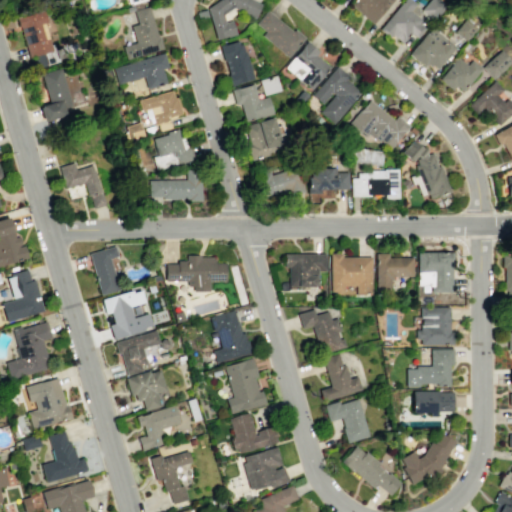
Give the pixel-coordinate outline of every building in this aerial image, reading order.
[(235,35),(231,20),(224,22),(221,12),(235,9),(255,18),(261,4),(252,0),(220,0),(220,1),(206,4),(214,39),(235,35)] [(353,0),(349,5),(372,24),(391,0),(353,0)] [(426,27),(414,16),(420,9),(410,0),(403,0),(379,27),(398,44),(409,33),(415,38),(426,27)] [(445,4),(438,0),(427,0),(420,11),(433,20),(445,4)] [(129,26),(134,42),(121,46),(125,59),(160,49),(149,6),(132,10),(136,24),(129,26)] [(287,57),(302,39),(266,9),(254,23),(264,31),(260,35),(287,57)] [(54,63),(46,24),(43,11),(17,17),(26,59),(32,57),(34,67),(54,63)] [(454,31),(465,40),(475,28),(464,19),(454,31)] [(454,47),(431,27),(409,52),(432,72),(454,47)] [(230,85),(252,79),(241,39),(219,46),(230,85)] [(311,89),(329,67),(314,54),(317,50),(305,41),(284,67),(311,89)] [(481,65),(500,48),(511,60),(492,77),(481,65)] [(116,84),(143,77),(146,88),(165,83),(162,69),(167,67),(163,53),(112,67),(116,84)] [(461,90),(455,84),(452,88),(439,77),(457,56),(466,64),(471,58),(481,66),(461,90)] [(333,124),(359,92),(345,81),(349,77),(335,66),(311,95),(323,105),(318,111),(333,124)] [(47,103),(39,105),(42,121),(72,114),(61,68),(40,73),(47,103)] [(467,104),(494,79),(502,88),(496,94),(503,101),(507,97),(511,102),(511,110),(497,124),(482,107),(476,113),(467,104)] [(234,105),(239,104),(244,121),(273,114),(268,96),(257,99),(253,83),(230,90),(234,105)] [(137,99),(140,111),(147,109),(151,123),(180,115),(173,90),(137,99)] [(392,120),(368,99),(350,121),(386,152),(408,126),(396,115),(392,120)] [(243,125),(250,159),(284,151),(277,117),(243,125)] [(511,158),(511,159),(501,142),(499,144),(493,133),(511,122),(511,158)] [(152,136),(156,155),(173,152),(175,164),(191,161),(186,137),(179,139),(178,131),(152,136)] [(417,153),(410,160),(401,152),(411,140),(420,148),(422,146),(426,149),(420,156),(417,153)] [(351,159),(353,146),(384,151),(382,164),(351,159)] [(415,164),(425,194),(428,193),(430,197),(450,191),(441,165),(438,166),(433,152),(417,158),(418,163),(415,164)] [(57,166),(63,188),(83,183),(90,208),(103,205),(92,164),(74,169),(73,162),(57,166)] [(307,174),(307,185),(312,185),(312,187),(328,186),(328,188),(348,188),(348,171),(333,171),(333,165),(311,165),(311,174),(307,174)] [(302,190),(297,167),(259,175),(264,198),(302,190)] [(371,171),(371,169),(385,169),(385,168),(398,167),(398,197),(385,197),(385,192),(370,192),(370,194),(351,194),(351,177),(357,177),(357,172),(371,171)] [(185,179),(148,180),(148,199),(200,198),(199,169),(185,170),(185,179)] [(0,265),(26,258),(20,236),(14,238),(8,217),(0,219),(0,265)] [(99,292),(87,252),(114,244),(117,254),(109,256),(118,287),(99,292)] [(415,285),(429,285),(429,291),(450,292),(451,252),(416,251),(415,285)] [(282,253),(324,253),(324,270),(316,270),(316,285),(314,285),(314,287),(286,287),(286,267),(282,267),(282,253)] [(369,256),(340,257),(340,253),(328,253),(329,292),(348,292),(348,294),(370,294),(369,256)] [(374,253),(374,290),(390,290),(390,276),(411,276),(411,257),(387,257),(387,253),(374,253)] [(508,289),(504,289),(504,266),(501,266),(501,255),(511,255),(511,307),(508,307),(508,289)] [(164,281),(188,281),(189,291),(208,291),(207,281),(224,281),(224,262),(214,262),(214,256),(185,256),(185,262),(163,262),(164,281)] [(33,279),(29,280),(26,270),(5,275),(11,300),(0,302),(0,304),(4,321),(41,312),(33,279)] [(100,298),(104,314),(109,312),(112,323),(107,324),(111,338),(150,328),(147,313),(131,317),(128,306),(143,302),(140,288),(100,298)] [(450,344),(449,306),(419,307),(419,330),(416,330),(416,345),(450,344)] [(213,362),(246,354),(236,309),(209,316),(217,348),(210,350),(213,362)] [(342,347),(338,331),(335,318),(329,320),(327,311),(313,314),(312,309),(295,313),(299,329),(310,326),(317,353),(342,347)] [(4,361),(19,356),(11,330),(44,320),(49,336),(41,339),(49,366),(9,378),(4,361)] [(115,340),(123,374),(146,369),(141,347),(157,344),(154,331),(115,340)] [(448,385),(448,364),(452,364),(451,348),(429,348),(429,366),(404,367),(404,386),(448,385)] [(318,389),(320,400),(360,390),(356,376),(345,379),(339,353),(321,358),(328,386),(318,389)] [(222,365),(230,397),(224,398),(228,413),(264,405),(261,390),(258,391),(250,358),(222,365)] [(143,410),(158,406),(155,395),(165,392),(158,368),(125,377),(131,401),(140,399),(143,410)] [(31,427),(26,411),(35,408),(33,399),(28,400),(24,385),(57,376),(65,404),(66,404),(70,416),(31,427)] [(411,413),(435,413),(435,411),(452,411),(452,391),(410,391),(411,413)] [(367,436),(356,397),(323,406),(327,421),(338,418),(345,442),(367,436)] [(161,444),(157,429),(178,423),(173,405),(136,415),(142,435),(136,437),(140,450),(161,444)] [(225,418),(236,454),(276,442),(271,426),(253,431),(247,412),(225,418)] [(45,481),(41,463),(54,459),(47,434),(63,430),(67,442),(69,441),(70,446),(72,445),(76,459),(82,457),(85,470),(45,481)] [(454,441),(438,432),(434,440),(427,444),(420,457),(409,452),(397,458),(410,484),(438,470),(454,441)] [(23,449),(20,439),(37,434),(40,445),(23,449)] [(388,495),(399,481),(353,445),(340,462),(373,488),(375,485),(388,495)] [(286,481),(282,466),(280,466),(275,447),(239,456),(248,491),(286,481)] [(147,458),(153,480),(161,478),(168,504),(186,500),(182,485),(177,486),(172,467),(189,462),(186,450),(160,457),(159,455),(147,458)] [(496,486),(511,493),(511,465),(509,472),(507,471),(505,475),(502,474),(496,486)] [(79,499),(82,511),(59,511),(57,505),(46,508),(41,491),(86,478),(91,496),(79,499)] [(283,511),(281,505),(296,499),(291,485),(256,498),(259,507),(249,511),(283,511)] [(491,511),(496,504),(492,502),(498,491),(511,498),(511,511),(491,511)]
